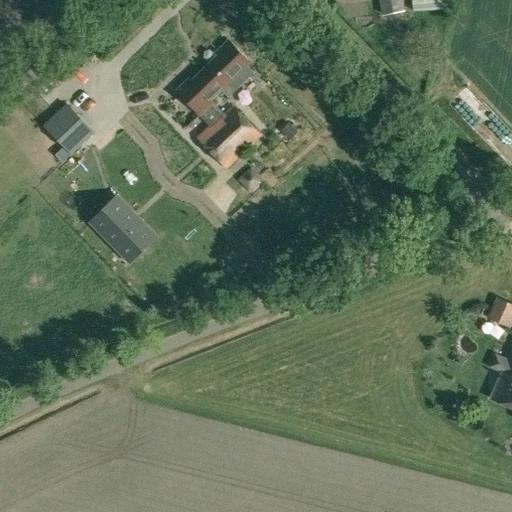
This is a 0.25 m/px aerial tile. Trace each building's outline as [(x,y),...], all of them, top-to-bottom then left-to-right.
[(381,0),(384,14),(404,11),(401,0),(381,0)] [(411,0),(413,10),(446,8),(445,0),(411,0)] [(216,52),(219,55),(192,81),(188,76),(174,89),(199,116),(213,102),(211,99),(221,89),(228,96),(253,72),(246,65),(249,62),(228,40),(216,52)] [(260,135),(232,106),(198,139),(226,168),(260,135)] [(140,147),(160,135),(144,110),(125,121),(140,147)] [(57,112),(43,125),(71,154),(85,141),(57,112)] [(99,155),(126,138),(121,131),(95,148),(99,155)] [(99,158),(108,171),(138,150),(129,137),(99,158)] [(198,254),(233,229),(190,172),(190,173),(169,145),(135,170),(198,254)] [(238,182),(249,194),(261,183),(250,171),(238,182)] [(116,198),(92,221),(119,249),(123,245),(135,257),(155,237),(116,198)] [(511,407),(511,349),(508,357),(496,352),(489,366),(502,372),(490,398),(511,407)]
